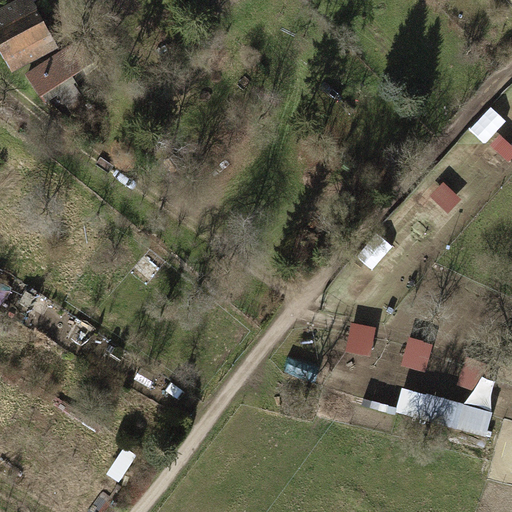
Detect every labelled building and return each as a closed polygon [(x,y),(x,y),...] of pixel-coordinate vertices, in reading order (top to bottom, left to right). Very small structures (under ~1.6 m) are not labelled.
[(9,27),(0,31),(0,43),(16,77),(67,52),(41,0),(19,0),(0,9),(9,27)] [(87,80),(71,54),(37,74),(53,101),(87,80)] [(350,350),(374,354),(379,325),(355,321),(350,350)] [(414,336),(405,363),(427,370),(436,343),(414,336)] [(470,401),(405,385),(399,412),(488,433),(503,374),(466,366),(462,384),(474,386),(470,401)]
